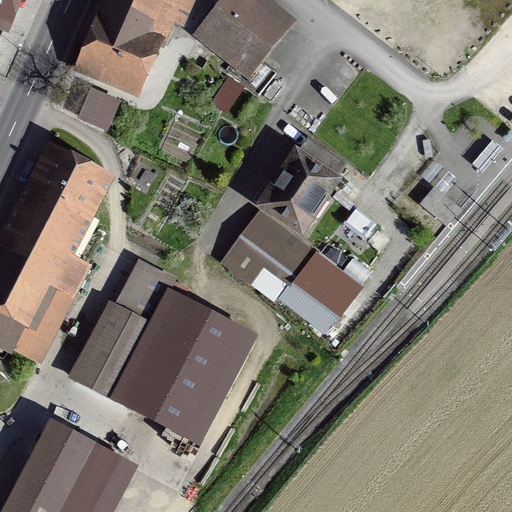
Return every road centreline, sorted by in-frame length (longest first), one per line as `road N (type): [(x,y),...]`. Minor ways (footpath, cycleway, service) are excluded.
road 1 (residential): [(300,0),(431,102),(511,60)]
road 2 (secondary): [(0,145),(67,0)]
